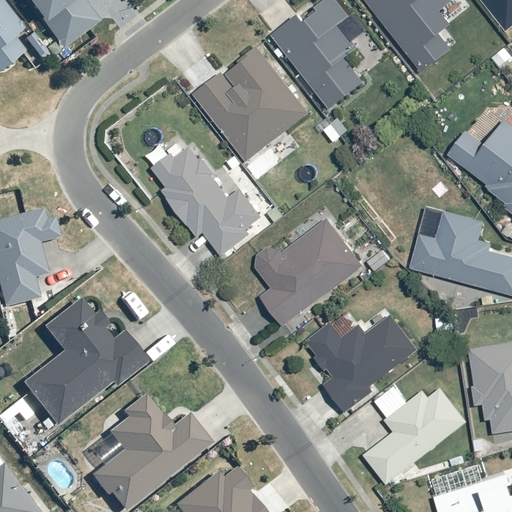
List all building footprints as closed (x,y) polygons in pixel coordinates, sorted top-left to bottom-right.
[(59,51),(96,22),(78,0),(16,0),(35,27),(39,25),(59,51)] [(337,0),(314,0),(270,30),(329,108),(362,83),(344,58),(357,48),(336,20),(346,13),(337,0)] [(366,0),(420,69),(450,46),(439,31),(452,22),(440,6),(448,0),(366,0)] [(511,0),(484,0),(505,27),(511,21),(511,0)] [(20,30),(0,3),(0,69),(22,53),(10,38),(20,30)] [(310,111),(258,43),(227,65),(233,75),(228,79),(219,69),(191,89),(249,160),(310,111)] [(447,152),(511,205),(511,126),(502,117),(482,140),(466,128),(447,152)] [(202,230),(219,252),(247,231),(243,225),(260,214),(239,186),(229,193),(188,143),(174,156),(170,149),(150,166),(166,186),(159,190),(198,234),(202,230)] [(39,205),(0,216),(0,304),(37,295),(32,276),(45,272),(37,242),(56,237),(50,214),(41,216),(39,205)] [(410,264),(511,292),(511,253),(489,247),(490,241),(479,238),(483,218),(443,208),(435,234),(419,231),(410,264)] [(257,295),(281,322),(363,261),(324,213),(281,247),(278,244),(269,243),(260,248),(255,261),(269,283),(257,295)] [(390,259),(383,249),(366,261),(373,271),(390,259)] [(19,381),(53,423),(106,382),(112,385),(143,359),(120,328),(109,336),(99,326),(106,322),(96,308),(92,312),(77,296),(40,326),(59,348),(19,381)] [(369,383),(416,346),(390,310),(363,331),(356,322),(341,332),(328,319),(304,338),(332,375),(322,381),(343,409),(373,387),(369,383)] [(511,343),(469,350),(476,403),(491,428),(511,425),(511,343)] [(467,419),(440,384),(429,394),(420,387),(383,415),(393,428),(361,451),(386,479),(467,419)] [(90,473),(120,510),(210,441),(185,411),(170,423),(142,390),(121,410),(125,415),(105,430),(120,447),(90,473)] [(0,511),(37,511),(0,462),(0,511)] [(262,511),(228,468),(219,475),(215,471),(172,505),(177,511),(262,511)] [(511,511),(511,480),(507,470),(429,492),(435,511),(511,511)]
